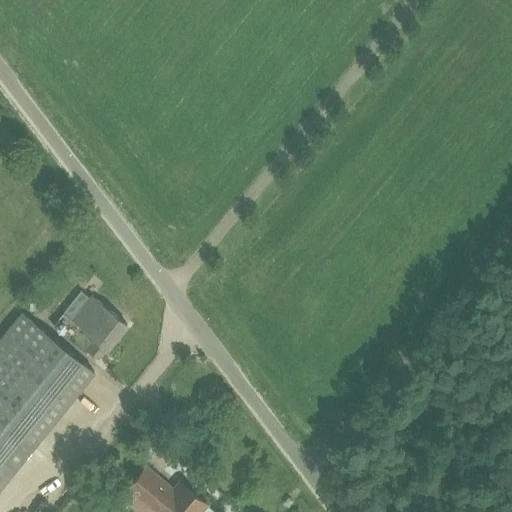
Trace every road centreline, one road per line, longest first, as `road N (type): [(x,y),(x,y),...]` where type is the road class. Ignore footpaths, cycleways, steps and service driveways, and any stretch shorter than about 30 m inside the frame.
road 1 (unclassified): [(338,511),(0,69)]
road 2 (unknown): [(174,296),(172,343),(152,375),(85,444),(1,511)]
